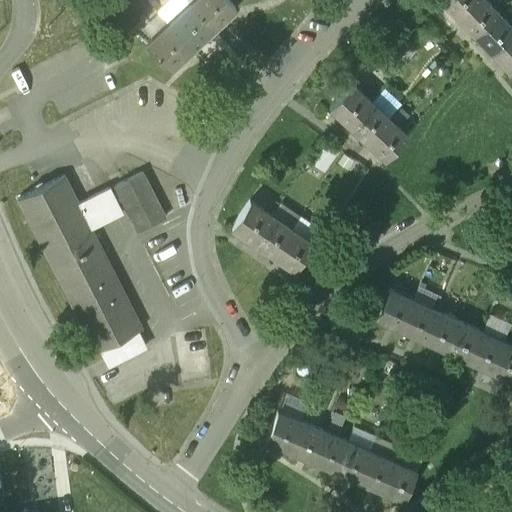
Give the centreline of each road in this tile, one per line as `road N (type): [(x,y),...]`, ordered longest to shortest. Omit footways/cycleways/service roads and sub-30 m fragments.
road 1 (residential): [(353,0),(243,133),(202,213),(205,276),(263,363)]
road 2 (residential): [(511,185),(373,256),(335,284),(263,363)]
road 3 (residential): [(263,363),(171,499)]
road 4 (residential): [(60,407),(171,499)]
road 5 (residential): [(60,407),(0,289)]
